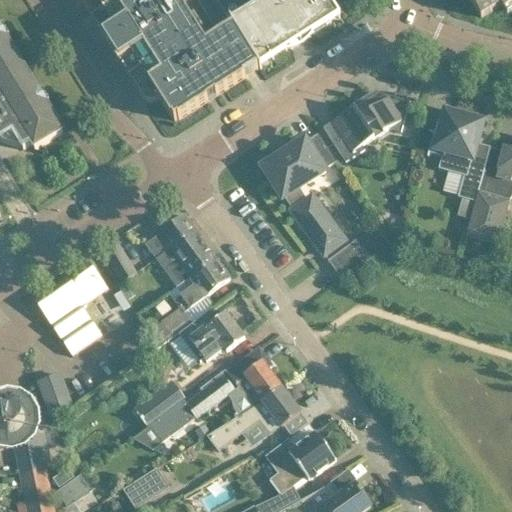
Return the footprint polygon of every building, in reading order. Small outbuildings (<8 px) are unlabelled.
[(78,0),(82,6),(83,5),(103,36),(102,37),(119,65),(120,64),(144,101),(146,103),(148,105),(150,105),(151,105),(153,105),(156,104),(160,102),(172,120),(173,119),(175,122),(178,120),(179,121),(246,79),(253,77),(257,72),(260,70),(234,28),(220,38),(195,0),(78,0)] [(231,24),(234,28),(260,70),(261,71),(262,70),(262,69),(341,19),(328,0),(252,0),(258,10),(234,25),(232,23),(231,24)] [(511,0),(469,0),(482,19),(502,6),(508,15),(511,12),(511,0)] [(0,143),(14,135),(24,152),(32,147),(36,152),(37,151),(38,151),(56,140),(57,139),(58,139),(63,135),(48,110),(47,109),(46,106),(42,108),(37,100),(40,98),(39,95),(38,94),(7,44),(7,43),(6,41),(2,43),(0,39),(0,32),(0,31),(0,143)] [(410,104),(379,95),(324,130),(346,165),(366,152),(363,148),(389,131),(402,134),(410,104)] [(464,200),(476,204),(491,148),(477,144),(483,124),(446,113),(440,134),(435,132),(428,158),(429,159),(430,154),(443,158),(439,171),(464,178),(458,199),(464,200)] [(285,200),(297,193),(327,174),(325,172),(337,164),(319,136),(307,143),(306,141),(289,152),(289,151),(278,158),(279,159),(262,169),(283,201),(285,200)] [(511,199),(511,150),(505,149),(503,156),(491,153),(493,146),(492,145),(491,148),(476,204),(471,222),(467,237),(497,246),(509,203),(511,199)] [(304,204),(297,193),(285,200),(293,212),(292,213),(325,258),(345,243),(312,198),(304,204)] [(464,200),(459,218),(471,222),(476,204),(464,200)] [(196,233),(185,218),(160,235),(146,246),(157,261),(196,233)] [(196,233),(157,261),(178,289),(177,290),(178,290),(217,262),(196,233)] [(357,242),(349,248),(363,267),(371,261),(357,242)] [(105,256),(115,273),(122,284),(136,275),(118,248),(105,256)] [(178,290),(169,296),(175,304),(183,298),(192,310),(206,300),(215,293),(231,282),(217,262),(193,279),(178,290)] [(97,276),(90,264),(35,302),(36,303),(38,301),(46,312),(43,314),(73,357),(73,358),(102,338),(82,310),(109,292),(97,276)] [(180,312),(163,323),(163,324),(170,334),(183,325),(190,320),(186,314),(183,310),(180,312)] [(245,340),(226,315),(216,322),(210,314),(211,314),(210,313),(179,336),(201,364),(202,364),(201,363),(205,361),(207,364),(222,353),(221,352),(224,350),(227,354),(245,340)] [(282,389),(269,371),(263,363),(248,375),(245,371),(232,381),(239,390),(237,391),(252,410),(256,407),(262,403),(262,404),(264,403),(282,389)] [(200,391),(201,393),(202,394),(187,406),(185,402),(151,428),(160,441),(170,434),(172,437),(196,420),(197,421),(236,392),(223,374),(200,391)] [(72,406),(61,377),(39,384),(50,414),(72,406)] [(150,402),(149,401),(136,411),(139,415),(137,416),(146,428),(183,401),(175,389),(152,405),(150,402)] [(241,417),(207,438),(219,453),(242,436),(259,424),(270,437),(281,429),(282,430),(284,428),(301,416),(302,415),(290,400),(291,399),(285,390),(284,391),(282,389),(264,403),(262,404),(262,403),(256,407),(252,410),(241,417)] [(0,450),(15,447),(34,443),(32,435),(43,433),(46,432),(36,399),(17,406),(6,407),(0,410),(0,450)] [(34,443),(15,447),(21,476),(47,470),(54,469),(50,448),(46,432),(43,433),(32,435),(34,443)] [(307,479),(309,483),(337,463),(316,435),(296,450),(289,441),(266,459),(279,476),(270,482),(282,498),(307,479)] [(55,511),(47,470),(41,472),(21,476),(29,511),(55,511)] [(157,470),(123,491),(136,511),(170,490),(157,470)] [(89,495),(79,477),(58,492),(68,508),(89,495)] [(327,489),(327,488),(303,501),(297,505),(283,511),(366,511),(371,509),(362,497),(364,496),(361,492),(359,493),(356,488),(342,498),(339,494),(329,502),(322,492),(327,489)]
